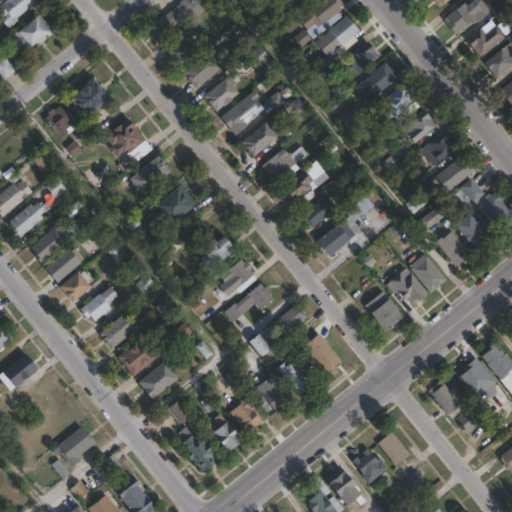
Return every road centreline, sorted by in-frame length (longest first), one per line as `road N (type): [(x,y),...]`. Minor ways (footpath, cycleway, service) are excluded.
road 1 (residential): [(500,511),(86,0)]
road 2 (tertiary): [(511,278),(224,511)]
road 3 (residential): [(195,511),(0,267)]
road 4 (residential): [(511,161),(379,0)]
road 5 (residential): [(144,0),(0,114)]
